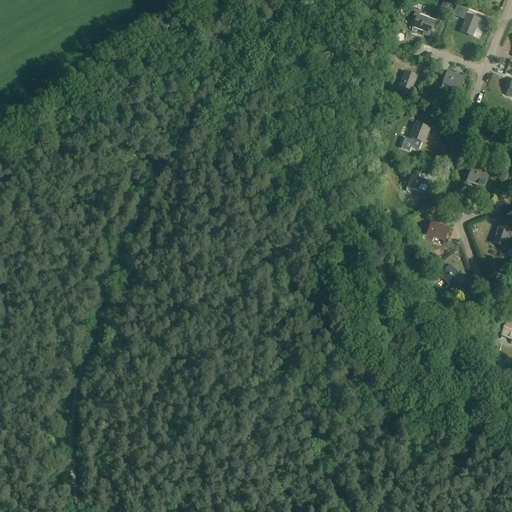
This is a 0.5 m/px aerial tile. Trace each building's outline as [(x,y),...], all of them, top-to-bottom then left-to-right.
[(428,9),(433,0),(425,0),(422,6),(428,9)] [(443,0),(440,7),(441,7),(440,10),(447,13),(449,10),(450,11),(453,4),(452,3),(452,0),(443,0)] [(423,35),(430,37),(436,22),(415,14),(416,12),(414,11),(411,18),(413,19),(416,20),(412,31),(412,32),(414,28),(424,32),(423,35)] [(453,41),(462,20),(450,14),(440,35),(453,41)] [(460,33),(477,39),(473,37),(478,26),(481,28),(484,22),(467,15),(460,33)] [(399,29),(410,38),(413,33),(402,24),(399,29)] [(478,56),(488,59),(491,47),(481,44),(478,56)] [(388,52),(385,59),(391,61),(394,55),(388,52)] [(405,72),(398,90),(415,96),(415,95),(411,94),(418,77),(405,72)] [(454,89),(452,93),(459,95),(465,79),(448,72),(441,88),(442,88),(443,84),(454,89)] [(421,113),(419,119),(427,122),(429,117),(421,113)] [(405,139),(401,148),(409,152),(411,148),(417,151),(421,144),(423,145),(424,143),(424,144),(430,130),(416,124),(415,125),(414,124),(408,139),(410,139),(410,141),(405,139)] [(491,164),(488,172),(499,176),(502,168),(491,164)] [(477,190),(483,192),(490,176),(472,169),(466,185),(468,182),(478,186),(477,190)] [(424,198),(430,182),(412,176),(406,192),(407,192),(408,188),(419,192),(417,196),(424,198)] [(382,214),(386,221),(393,217),(389,210),(382,214)] [(478,219),(470,237),(481,242),(489,224),(478,219)] [(498,225),(492,243),(505,247),(507,241),(511,242),(511,221),(506,220),(504,227),(498,225)] [(450,229),(432,222),(426,239),(432,241),(433,237),(444,241),(443,245),(450,229)] [(399,247),(401,254),(410,252),(408,245),(399,247)] [(432,261),(427,256),(418,264),(422,269),(432,261)] [(452,294),(465,280),(450,266),(438,280),(441,277),(449,285),(446,288),(452,294)] [(511,325),(507,323),(501,339),(502,336),(511,339),(511,341),(511,343),(511,325)]
